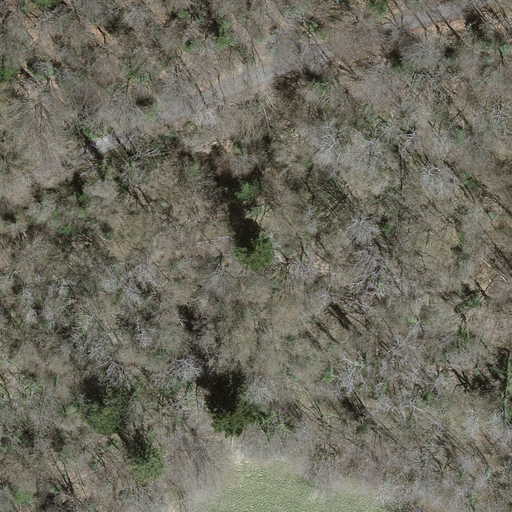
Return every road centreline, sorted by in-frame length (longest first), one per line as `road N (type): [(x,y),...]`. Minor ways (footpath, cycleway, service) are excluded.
road 1 (unclassified): [(0,203),(365,44),(507,0)]
road 2 (track): [(0,359),(261,363),(449,422),(511,451)]
